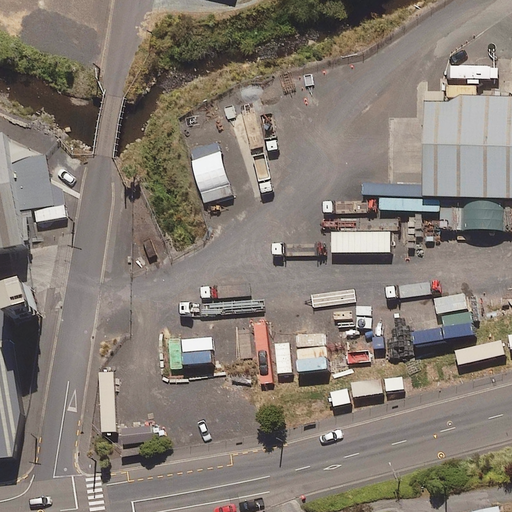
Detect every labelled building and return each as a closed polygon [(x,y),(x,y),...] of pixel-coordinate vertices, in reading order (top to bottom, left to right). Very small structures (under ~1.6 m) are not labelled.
[(0,0),(0,15),(32,19),(30,39),(57,42),(61,0),(0,0)] [(511,96),(438,94),(435,194),(511,196),(511,96)] [(8,122),(0,123),(0,250),(28,246),(8,122)] [(0,450),(29,446),(0,269),(0,450)] [(41,281),(13,290),(22,318),(50,309),(41,281)]
